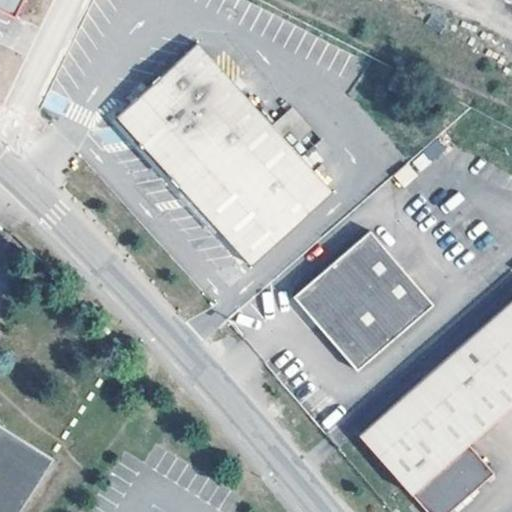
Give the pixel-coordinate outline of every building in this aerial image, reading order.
[(245,263),(329,188),(200,45),(116,119),(245,263)] [(287,141),(306,125),(292,108),(273,124),(287,141)] [(433,307),(365,234),(287,305),(351,378),(433,307)] [(511,301),(354,440),(417,511),(454,511),(491,479),(464,447),(511,405),(511,301)] [(0,511),(20,511),(49,467),(0,436),(0,511)]
